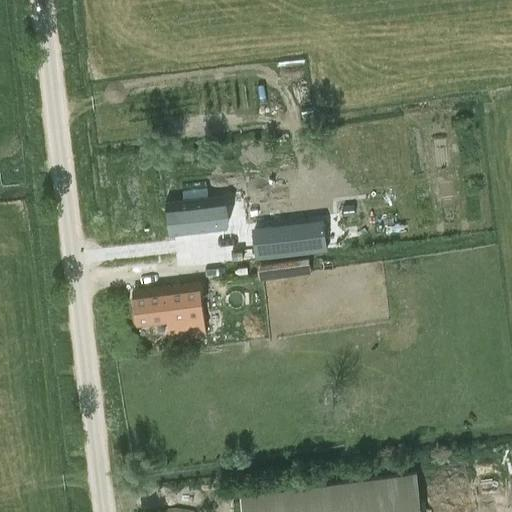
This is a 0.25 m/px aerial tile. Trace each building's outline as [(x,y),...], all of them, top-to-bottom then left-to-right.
[(170,232),(170,233),(225,227),(224,226),(222,226),(219,195),(221,195),(221,194),(209,195),(207,181),(182,183),(184,198),(166,200),(166,201),(167,201),(170,232)] [(343,206),(344,215),(355,214),(354,205),(343,206)] [(153,209),(105,210),(106,221),(154,220),(153,209)] [(324,223),(253,231),(256,256),(327,248),(324,223)] [(267,274),(289,268),(286,257),(264,263),(267,274)] [(172,343),(207,339),(213,384),(293,375),(283,292),(202,300),(200,281),(133,290),(137,323),(169,319),(172,343)] [(241,492),(243,511),(422,511),(418,470),(241,492)]
